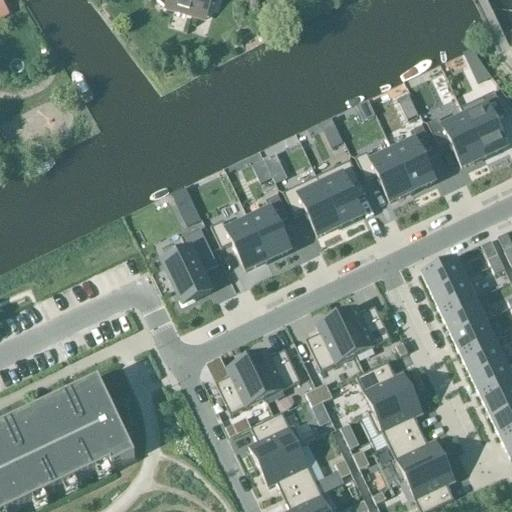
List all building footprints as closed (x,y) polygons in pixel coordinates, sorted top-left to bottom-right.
[(168,0),(165,10),(205,22),(211,0),(168,0)] [(466,57),(463,58),(478,88),(488,83),(491,82),(471,54),(468,56),(466,57)] [(494,96),(460,112),(484,161),(506,151),(494,124),(505,118),(494,96)] [(460,112),(426,128),(437,151),(448,145),(461,172),(484,161),(460,112)] [(414,145),(392,155),(412,196),(434,185),(421,158),(433,153),(422,130),(410,136),(414,145)] [(338,136),(327,142),(333,153),(343,148),(338,136)] [(367,157),(354,163),(365,185),(376,180),(389,207),(412,196),(392,155),(371,165),(367,157)] [(350,165),(316,181),(339,230),(362,220),(349,193),(360,187),(350,165)] [(282,175),(271,180),(275,189),(286,184),(282,175)] [(316,181),(282,197),(293,220),(304,214),(317,241),(339,230),(316,181)] [(247,219),(246,220),(267,265),(290,254),(277,227),(288,222),(277,199),(266,205),(270,214),(249,224),(247,219)] [(222,226),(210,232),(221,254),(232,249),(245,276),(267,265),(246,220),(225,230),(222,226)] [(186,254),(161,266),(182,309),(211,295),(199,271),(214,264),(199,233),(180,242),(186,254)] [(497,259),(487,264),(490,271),(501,266),(497,259)] [(455,261),(421,278),(431,299),(465,283),(455,261)] [(501,266),(490,271),(494,279),(504,274),(501,266)] [(465,283),(431,299),(441,320),(475,304),(465,283)] [(475,304),(441,320),(451,341),(485,324),(475,304)] [(356,310),(336,320),(355,360),(390,344),(375,312),(360,319),(356,310)] [(319,338),(305,345),(320,377),(355,360),(336,320),(315,329),(319,338)] [(485,324),(451,341),(461,361),(495,345),(485,324)] [(495,345),(461,361),(471,382),(505,365),(495,345)] [(402,347),(395,351),(400,361),(407,358),(402,347)] [(266,353),(245,363),(265,404),(300,387),(284,355),(270,362),(266,353)] [(229,381),(215,388),(230,420),(265,404),(245,363),(225,373),(229,381)] [(511,380),(505,365),(471,382),(480,402),(511,387),(511,380)] [(388,367),(356,382),(372,416),(367,418),(368,419),(413,398),(403,377),(394,381),(388,367)] [(0,511),(21,511),(110,470),(111,473),(134,462),(98,385),(79,394),(82,400),(56,413),(53,406),(18,423),(21,429),(0,439),(0,511)] [(511,387),(480,402),(490,423),(511,412),(511,387)] [(325,388),(315,393),(319,400),(329,395),(325,388)] [(315,393),(305,398),(308,405),(319,400),(315,393)] [(329,395),(319,400),(322,408),(333,403),(329,395)] [(413,398),(368,419),(378,440),(382,438),(388,451),(420,436),(414,422),(423,418),(413,398)] [(319,400),(308,405),(312,412),(322,408),(319,400)] [(511,412),(490,423),(500,443),(511,437),(511,412)] [(257,447),(248,452),(258,472),(303,450),(293,430),(289,432),(282,418),(250,433),(257,447)] [(232,429),(225,432),(230,443),(237,439),(232,429)] [(420,436),(388,451),(405,485),(445,466),(436,445),(427,449),(420,436)] [(511,437),(500,443),(510,465),(511,463),(511,437)] [(303,450),(258,472),(268,492),(276,488),(283,502),(315,486),(299,453),(303,451),(303,450)] [(362,454),(352,459),(355,467),(366,462),(362,454)] [(366,462),(355,467),(359,474),(369,469),(366,462)] [(344,463),(334,468),(337,476),(348,471),(344,463)] [(445,466),(405,485),(417,511),(437,511),(453,505),(446,490),(455,486),(445,466)] [(348,471),(337,476),(341,483),(351,478),(348,471)] [(287,511),(326,511),(315,486),(283,502),(287,511)] [(382,496),(372,501),(375,508),(386,503),(382,496)]
